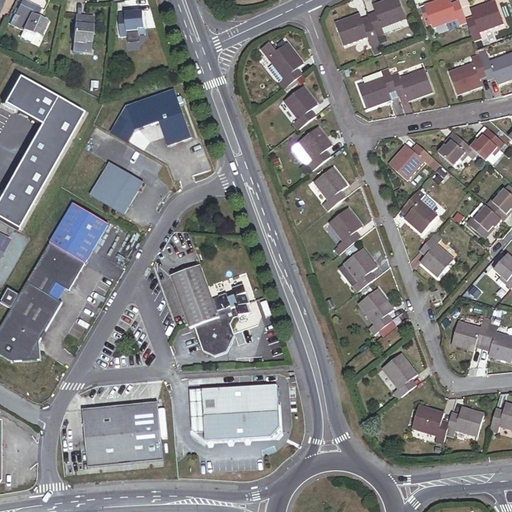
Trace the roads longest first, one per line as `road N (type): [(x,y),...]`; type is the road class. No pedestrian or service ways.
road 1 (residential): [(511,381),(465,386),(443,377),(360,148),(360,129)]
road 2 (unclassified): [(245,176),(187,198),(166,217),(50,424)]
road 3 (secondary): [(324,415),(313,359),(245,176)]
road 4 (tertiary): [(51,507),(236,504)]
road 5 (unknown): [(160,364),(314,366)]
road 6 (residential): [(511,104),(360,129)]
road 7 (residential): [(360,129),(348,121),(304,4)]
road 8 (secondary): [(245,176),(197,50)]
